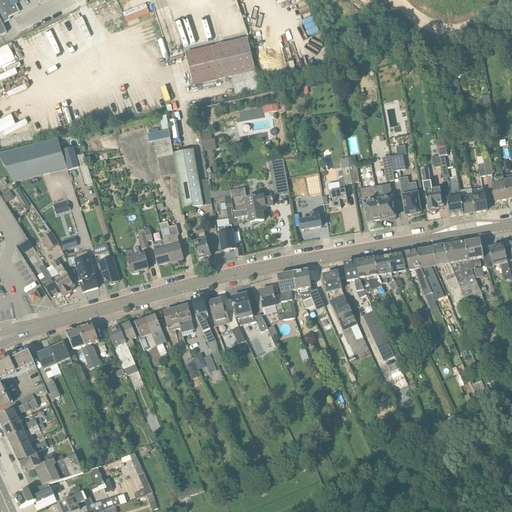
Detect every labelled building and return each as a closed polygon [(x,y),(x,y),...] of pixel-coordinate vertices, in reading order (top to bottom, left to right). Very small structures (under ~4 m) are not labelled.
[(0,0),(0,37),(6,34),(2,25),(7,23),(8,19),(16,15),(18,11),(12,0),(0,0)] [(118,4),(121,12),(126,10),(121,0),(112,0),(93,9),(96,15),(118,4)] [(148,5),(126,12),(129,23),(151,15),(148,5)] [(231,77),(256,71),(248,39),(185,55),(193,87),(231,77)] [(177,175),(173,154),(167,117),(160,118),(162,132),(148,135),(149,145),(155,144),(161,178),(177,175)] [(216,151),(214,141),(211,141),(210,133),(201,135),(203,148),(204,148),(205,153),(216,151)] [(441,167),(447,167),(445,157),(447,157),(445,139),(436,140),(439,156),(439,158),(440,158),(441,167)] [(0,159),(14,183),(67,170),(58,140),(0,154),(0,159)] [(81,145),(80,145),(73,147),(85,188),(94,185),(81,145)] [(73,149),(63,152),(68,172),(79,169),(73,149)] [(173,154),(177,175),(183,211),(204,207),(194,151),(173,154)] [(393,172),(393,173),(406,170),(403,156),(391,158),(393,172)] [(432,157),(434,169),(441,167),(440,158),(439,158),(439,156),(432,157)] [(484,165),(486,177),(493,176),(489,156),(483,157),(484,165)] [(331,202),(330,202),(330,205),(331,205),(332,211),(341,210),(340,206),(348,205),(346,195),(345,185),(352,184),(349,167),(348,159),(340,160),(344,180),(338,181),(340,191),(330,194),(331,202)] [(284,160),(269,163),(274,196),(289,194),(284,160)] [(480,178),(486,177),(484,165),(478,166),(480,178)] [(349,167),(352,184),(352,185),(359,183),(357,166),(349,167)] [(428,169),(422,170),(426,203),(428,213),(430,212),(432,215),(436,214),(436,211),(438,211),(438,208),(443,208),(440,191),(434,191),(433,192),(428,169)] [(511,176),(503,178),(507,200),(511,199),(511,176)] [(449,218),(463,216),(460,197),(459,193),(452,194),(450,178),(443,179),(446,200),(448,208),(449,218)] [(495,202),(507,200),(503,178),(492,180),(493,185),(492,186),(495,202)] [(378,200),(381,221),(389,220),(390,222),(396,221),(389,185),(382,187),(384,199),(378,200)] [(409,185),(401,186),(406,217),(412,216),(413,216),(414,218),(419,217),(419,215),(419,214),(420,214),(417,194),(411,195),(409,185)] [(373,223),(381,221),(378,200),(376,187),(361,190),(367,226),(373,224),(373,223)] [(473,195),(475,214),(487,212),(483,189),(472,191),(472,195),(473,195)] [(10,191),(1,197),(6,204),(14,199),(10,191)] [(232,200),(234,213),(248,211),(250,224),(264,222),(262,212),(265,212),(264,208),(273,206),(271,194),(264,196),(264,197),(247,199),(246,197),(232,200)] [(463,216),(475,214),(473,195),(472,195),(460,197),(463,216)] [(56,216),(70,212),(67,201),(53,206),(56,216)] [(226,208),(228,219),(235,218),(233,207),(226,208)] [(311,219),(300,220),(302,232),(321,228),(319,213),(318,213),(317,212),(311,213),(310,214),(311,219)] [(232,226),(218,229),(222,252),(236,250),(232,226)] [(162,230),(171,264),(183,261),(174,227),(162,230)] [(198,242),(193,243),(197,261),(211,258),(208,248),(203,227),(195,229),(198,242)] [(149,248),(147,243),(145,232),(144,229),(137,231),(139,237),(142,250),(149,248)] [(158,267),(171,264),(162,230),(161,230),(165,244),(153,247),(158,267)] [(145,232),(147,243),(153,241),(150,231),(145,232)] [(41,240),(48,252),(59,245),(52,233),(41,240)] [(66,252),(79,248),(76,238),(63,242),(66,252)] [(480,261),(484,260),(481,242),(467,244),(472,277),(474,281),(475,280),(485,277),(480,261)] [(32,249),(27,243),(18,249),(22,255),(32,249)] [(467,303),(482,296),(476,284),(475,282),(474,281),(472,277),(467,244),(445,247),(449,266),(451,266),(467,303)] [(458,308),(467,303),(451,266),(449,266),(445,247),(430,250),(434,269),(444,267),(447,274),(444,276),(458,308)] [(511,280),(511,279),(508,262),(507,262),(504,251),(503,247),(489,250),(493,269),(500,267),(504,282),(511,280)] [(433,269),(434,269),(430,250),(417,252),(422,271),(433,297),(442,293),(433,269)] [(132,251),(124,253),(130,275),(148,270),(144,254),(139,255),(139,254),(134,256),(132,251)] [(98,255),(106,283),(107,287),(119,283),(116,274),(110,252),(98,255)] [(425,301),(433,297),(422,271),(417,252),(405,254),(409,272),(416,271),(425,301)] [(80,276),(81,282),(83,281),(86,292),(98,289),(95,280),(88,253),(65,259),(71,270),(75,277),(80,276)] [(392,276),(406,273),(405,263),(404,263),(403,255),(389,257),(392,276)] [(387,279),(392,278),(392,276),(389,257),(374,260),(378,278),(382,287),(382,286),(388,285),(387,279)] [(383,288),(382,287),(378,278),(374,260),(356,263),(359,281),(364,293),(366,295),(383,288)] [(47,270),(64,298),(71,294),(70,291),(74,288),(57,261),(51,264),(53,267),(47,270)] [(359,281),(356,263),(344,265),(347,283),(355,282),(357,294),(364,293),(359,281)] [(46,271),(44,266),(39,269),(45,279),(40,282),(52,301),(62,295),(64,299),(64,298),(47,270),(46,271)] [(312,301),(316,313),(326,312),(318,291),(311,292),(308,272),(292,274),(296,292),(298,292),(302,303),(312,301)] [(292,294),(296,293),(296,292),(292,274),(277,277),(281,295),(282,311),(284,321),(295,319),(293,302),(292,302),(292,294)] [(327,294),(342,291),(338,274),(323,277),(327,294)] [(400,281),(395,283),(398,290),(403,287),(400,281)] [(398,290),(395,283),(390,286),(393,292),(398,290)] [(282,311),(281,295),(274,297),(273,290),(259,292),(263,311),(276,309),(279,322),(284,321),(282,311)] [(40,300),(36,292),(29,296),(34,304),(40,300)] [(247,301),(245,295),(231,299),(236,319),(238,318),(241,328),(254,325),(252,315),(249,300),(247,301)] [(201,316),(207,314),(203,297),(191,300),(194,314),(214,356),(219,354),(216,343),(206,321),(204,321),(204,318),(202,319),(201,316)] [(358,326),(354,318),(344,297),(331,303),(345,332),(358,326)] [(216,328),(229,325),(225,310),(223,311),(221,301),(210,304),(216,328)] [(182,334),(184,334),(194,331),(188,307),(175,310),(179,325),(180,329),(181,329),(182,334)] [(168,328),(179,325),(175,310),(164,313),(168,328)] [(374,311),(364,316),(366,321),(376,317),(374,311)] [(269,331),(262,315),(254,319),(262,335),(269,331)] [(144,320),(164,365),(157,347),(167,343),(155,316),(144,320)] [(376,317),(366,321),(369,326),(379,322),(376,317)] [(159,367),(164,365),(144,320),(134,324),(141,341),(145,339),(150,350),(151,349),(159,367)] [(379,322),(369,326),(370,329),(371,331),(381,327),(379,322)] [(131,355),(141,350),(130,324),(120,329),(131,355)] [(93,346),(99,344),(92,327),(79,331),(94,369),(101,366),(93,346)] [(381,327),(371,331),(373,335),(374,337),(383,332),(382,329),(381,327)] [(239,328),(232,331),(239,345),(245,342),(239,328)] [(136,366),(131,355),(120,329),(108,334),(112,343),(124,371),(136,366)] [(90,371),(94,369),(79,331),(66,334),(73,351),(81,349),(90,371)] [(376,341),(376,342),(386,337),(385,335),(383,332),(374,337),(376,341)] [(386,337),(376,342),(378,347),(388,342),(388,341),(386,337)] [(388,342),(378,347),(381,352),(390,348),(388,342)] [(58,366),(71,361),(64,344),(51,350),(58,366)] [(346,352),(348,356),(355,353),(358,360),(371,355),(369,349),(362,352),(360,347),(346,352)] [(390,348),(381,352),(383,357),(393,353),(390,348)] [(0,382),(35,366),(28,350),(9,359),(9,358),(0,362),(0,410),(11,405),(2,386),(0,387),(0,382)] [(44,372),(58,366),(51,350),(38,356),(44,372)] [(309,360),(305,350),(299,352),(303,362),(309,360)] [(395,358),(397,361),(402,359),(398,350),(393,353),(395,358)] [(393,353),(383,357),(384,359),(385,362),(395,358),(393,353)] [(210,356),(203,359),(210,374),(216,372),(210,356)] [(190,365),(193,380),(201,378),(198,363),(190,365)] [(87,381),(80,366),(73,369),(79,384),(87,381)] [(400,368),(390,373),(386,375),(397,397),(410,391),(400,368)] [(505,390),(497,372),(489,374),(482,377),(491,397),(505,390)] [(32,378),(20,382),(24,394),(37,390),(32,378)] [(53,401),(61,398),(54,382),(46,385),(53,401)] [(0,423),(3,430),(20,422),(17,415),(18,414),(19,416),(31,410),(31,411),(39,407),(33,395),(20,401),(23,407),(0,417),(0,423)] [(480,405),(490,400),(487,395),(478,401),(480,405)] [(467,403),(471,410),(478,406),(474,399),(467,403)] [(461,419),(469,413),(466,409),(458,414),(461,419)] [(3,430),(8,441),(43,424),(43,423),(47,422),(45,417),(36,421),(35,420),(24,426),(25,427),(23,428),(20,422),(3,430)] [(172,418),(164,421),(167,427),(175,423),(172,418)] [(30,444),(34,442),(32,436),(41,432),(40,431),(46,428),(43,424),(8,441),(13,451),(30,443),(30,444)] [(18,462),(37,454),(36,453),(54,446),(51,440),(34,448),(35,449),(33,450),(30,444),(30,443),(13,451),(18,462)] [(152,453),(150,446),(145,447),(138,449),(141,458),(148,456),(148,455),(152,453)] [(116,461),(111,451),(100,456),(104,466),(116,461)] [(29,473),(35,470),(53,462),(54,461),(51,455),(39,460),(37,454),(18,462),(22,471),(27,469),(29,473)] [(35,470),(43,487),(84,474),(76,456),(64,462),(55,466),(53,462),(35,470)] [(147,497),(153,494),(144,474),(138,460),(132,462),(138,476),(138,477),(146,497),(147,497)] [(91,472),(96,485),(89,489),(90,492),(92,491),(93,494),(104,490),(106,494),(113,491),(110,482),(104,484),(98,469),(91,472)] [(349,480),(342,484),(345,490),(353,487),(349,480)] [(179,495),(181,501),(204,492),(202,486),(179,495)] [(73,497),(81,493),(79,487),(70,490),(73,497)] [(35,497),(31,490),(14,498),(20,510),(33,504),(34,507),(55,497),(51,490),(35,497)] [(316,506),(327,501),(323,491),(312,495),(316,506)] [(78,506),(84,503),(88,500),(85,493),(67,501),(58,505),(61,511),(77,511),(81,511),(78,506)] [(153,494),(147,497),(152,511),(158,510),(153,494)] [(117,498),(101,503),(93,505),(86,507),(85,507),(86,511),(102,511),(104,511),(116,508),(120,506),(117,498)]
